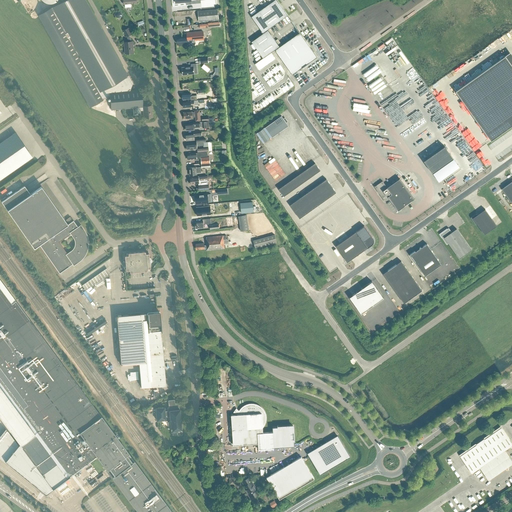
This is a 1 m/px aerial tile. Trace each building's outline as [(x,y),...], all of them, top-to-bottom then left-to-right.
[(152,117),(151,106),(142,107),(140,90),(129,91),(132,83),(85,0),(65,0),(39,15),(91,106),(109,96),(111,110),(132,108),(133,115),(138,115),(137,112),(139,112),(139,111),(142,110),(143,118),(152,117)] [(287,15),(276,0),(274,0),(251,16),(263,33),(287,15)] [(511,0),(498,0),(510,16),(511,13),(511,0)] [(198,20),(218,18),(217,8),(197,10),(198,20)] [(123,42),(124,54),(133,53),(132,41),(131,41),(130,38),(128,35),(131,34),(128,28),(123,31),(126,37),(127,42),(123,42)] [(279,46),(267,30),(251,41),(263,58),(279,46)] [(178,43),(178,46),(195,44),(194,40),(203,39),(203,33),(202,33),(202,31),(185,32),(186,37),(176,38),(177,43),(178,43)] [(300,32),(275,50),(292,74),(317,57),(300,32)] [(511,66),(504,55),(454,90),(490,140),(511,124),(511,66)] [(197,68),(196,63),(191,64),(191,66),(182,67),(182,75),(194,73),(194,69),(194,68),(195,68),(196,68),(197,68)] [(416,121),(391,82),(372,94),(382,109),(386,107),(401,130),(416,121)] [(195,120),(200,120),(199,110),(194,110),(194,112),(191,112),(183,112),(184,118),(192,117),(195,116),(195,120)] [(281,116),(265,127),(272,137),(288,125),(281,116)] [(200,123),(197,123),(185,124),(185,127),(185,128),(185,129),(185,130),(193,129),(193,126),(197,126),(200,126),(202,127),(208,127),(208,121),(200,122),(200,123)] [(138,149),(145,144),(140,138),(142,137),(140,133),(138,135),(134,129),(127,134),(138,149)] [(194,135),(201,135),(201,131),(193,132),(193,133),(185,134),(186,140),(194,139),(194,135)] [(0,178),(32,157),(15,132),(0,142),(0,178)] [(444,146),(423,160),(433,173),(438,181),(459,167),(453,159),(444,146)] [(207,152),(202,152),(187,154),(188,159),(192,159),(194,160),(199,160),(200,158),(200,156),(207,156),(207,152)] [(278,189),(284,196),(320,170),(315,163),(278,189)] [(196,172),(201,172),(200,167),(196,167),(196,166),(188,167),(189,175),(196,174),(196,172)] [(134,190),(140,183),(130,174),(126,179),(127,180),(125,182),(134,190)] [(212,175),(206,175),(198,176),(198,177),(190,177),(190,180),(189,181),(190,182),(191,183),(197,183),(198,190),(208,189),(208,184),(207,185),(207,178),(212,178),(212,175)] [(374,186),(382,197),(386,195),(387,197),(388,196),(398,210),(414,199),(400,178),(387,187),(382,181),(375,186),(374,186)] [(290,205),(299,218),(336,192),(326,179),(290,205)] [(504,187),(501,189),(511,203),(511,181),(503,187),(504,187)] [(72,221),(67,224),(64,220),(41,187),(30,194),(24,186),(1,202),(34,248),(39,245),(59,273),(74,263),(72,262),(76,259),(77,261),(80,258),(83,255),(85,252),(86,248),(87,244),(86,240),(86,236),(84,233),(82,230),(79,232),(77,229),(79,228),(73,220),(72,221)] [(209,194),(193,195),(194,203),(206,202),(206,197),(209,197),(209,194)] [(241,213),(253,212),(252,201),(240,203),(241,213)] [(209,206),(195,207),(196,215),(210,214),(209,206)] [(497,225),(485,209),(476,215),(475,214),(470,217),(475,225),(477,224),(484,234),(497,225)] [(242,230),(248,229),(246,215),(240,216),(242,230)] [(202,219),(202,220),(202,221),(194,221),(195,224),(194,224),(193,225),(193,226),(195,227),(195,228),(203,227),(203,223),(210,223),(210,218),(202,219)] [(374,239),(364,225),(335,246),(347,262),(373,243),(374,243),(374,242),(374,241),(374,240),(374,239)] [(448,228),(444,231),(439,234),(446,244),(448,243),(459,258),(471,250),(456,228),(451,232),(448,228)] [(227,239),(226,239),(225,235),(222,236),(222,235),(205,237),(206,241),(205,241),(205,245),(203,246),(203,243),(195,244),(196,249),(205,248),(206,250),(224,249),(223,244),(228,244),(227,239)] [(255,251),(276,245),(274,235),(252,241),(255,251)] [(420,249),(415,252),(410,255),(425,276),(441,264),(426,244),(421,248),(420,247),(419,248),(420,249)] [(129,272),(146,271),(146,268),(150,268),(149,254),(145,254),(145,251),(128,253),(128,255),(124,256),(126,270),(129,270),(129,272)] [(279,259),(230,294),(255,330),(303,297),(303,296),(304,296),(304,295),(304,294),(303,293),(279,259)] [(401,261),(383,273),(404,303),(422,290),(401,261)] [(0,416),(19,443),(5,461),(45,495),(69,476),(69,477),(97,456),(138,511),(171,511),(0,280),(0,416)] [(383,297),(371,281),(350,297),(361,313),(383,297)] [(68,289),(71,294),(81,288),(78,282),(68,289)] [(141,387),(165,385),(162,346),(162,343),(161,343),(159,312),(116,316),(120,365),(138,364),(141,387)] [(493,315),(469,332),(483,352),(488,349),(491,353),(506,343),(503,338),(508,335),(493,315)] [(450,345),(431,358),(448,382),(478,362),(465,344),(454,351),(450,345)] [(423,391),(408,402),(413,408),(415,409),(431,398),(425,390),(431,385),(423,373),(414,379),(423,391)] [(155,409),(157,421),(165,421),(165,417),(169,417),(170,428),(170,429),(170,430),(171,429),(171,432),(176,431),(177,436),(182,435),(179,410),(178,403),(174,404),(174,400),(168,400),(168,407),(167,408),(167,411),(164,411),(164,408),(155,409)] [(237,414),(231,415),(232,430),(233,445),(243,444),(258,443),(258,448),(259,448),(274,447),(294,446),(294,441),(294,440),(293,425),(278,426),(277,426),(272,427),(273,432),(263,432),(262,426),(263,426),(264,424),(265,422),(265,420),(265,417),(265,415),(265,413),(264,411),(262,409),(261,408),(259,406),(257,405),(255,404),(253,404),(251,404),(249,404),(247,405),(245,406),(243,407),(241,408),(240,410),(239,411),(237,409),(235,412),(237,414)] [(511,443),(501,428),(460,456),(471,473),(480,467),(488,480),(511,463),(511,460),(504,450),(511,444),(511,443)] [(308,453),(320,474),(351,457),(338,435),(308,453)] [(301,456),(266,477),(279,499),(314,478),(301,456)] [(249,477),(242,481),(245,485),(244,486),(250,498),(258,493),(249,477)]
